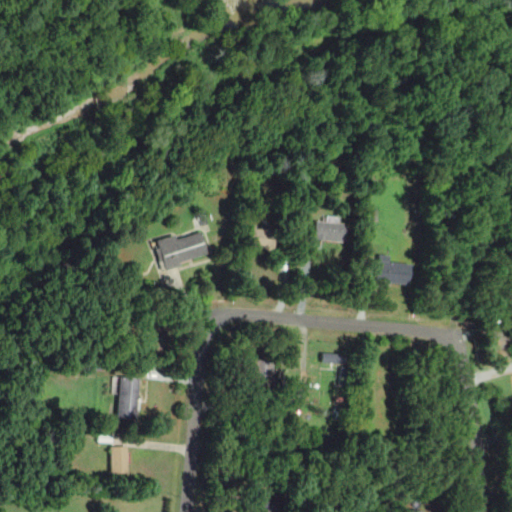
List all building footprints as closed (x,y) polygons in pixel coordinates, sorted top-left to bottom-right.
[(198,215),(200,224),(206,222),(204,214),(198,215)] [(345,224),(314,220),(312,239),(343,242),(345,224)] [(246,248),(272,248),(272,227),(246,227),(246,248)] [(155,239),(164,269),(179,264),(177,260),(206,251),(199,230),(173,238),(172,234),(155,239)] [(411,263),(379,260),(377,279),(409,282),(411,263)] [(320,351),(320,361),(343,362),(344,353),(320,351)] [(250,389),(272,389),(272,360),(250,360),(250,389)] [(137,378),(118,377),(116,418),(135,419),(137,378)] [(126,446),(109,446),(109,474),(126,474),(126,446)] [(265,511),(267,490),(252,489),(249,511),(265,511)]
